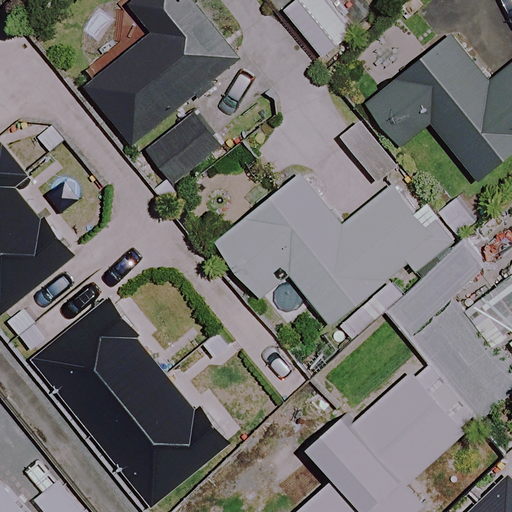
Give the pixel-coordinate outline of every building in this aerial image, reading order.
[(243,59),(197,0),(136,0),(135,1),(159,32),(92,84),(137,141),(243,59)] [(355,33),(329,0),(300,0),(290,8),(327,55),(355,33)] [(511,156),(511,0),(431,0),(426,4),(454,40),(373,103),(407,147),(438,122),(483,180),(511,156)] [(227,146),(197,110),(152,149),(182,185),(227,146)] [(406,162),(367,114),(341,135),(381,183),(406,162)] [(24,182),(0,153),(0,300),(8,311),(77,255),(20,185),(24,182)] [(346,226),(304,175),(222,243),(265,295),(293,272),(337,324),(414,261),(419,268),(450,242),(400,182),(346,226)] [(487,265),(466,242),(392,311),(487,413),(511,388),(511,360),(453,298),(487,265)] [(228,445),(115,302),(44,359),(158,501),(228,445)] [(283,403),(241,353),(204,385),(247,434),(283,403)] [(473,416),(426,364),(358,426),(430,505),(486,455),(461,427),(473,416)] [(346,409),(317,380),(297,400),(326,429),(346,409)] [(266,511),(316,464),(283,430),(225,486),(249,511),(266,511)] [(511,511),(511,474),(473,511),(511,511)] [(0,511),(35,511),(3,476),(0,478),(0,511)] [(88,511),(61,481),(40,499),(51,511),(88,511)]
